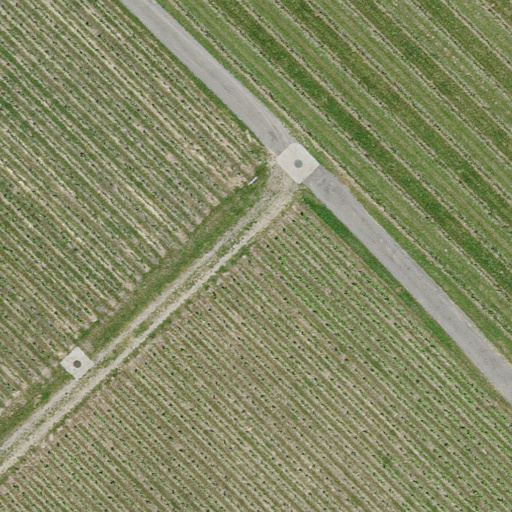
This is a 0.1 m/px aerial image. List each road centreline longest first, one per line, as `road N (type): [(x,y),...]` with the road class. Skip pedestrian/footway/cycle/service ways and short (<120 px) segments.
road 1 (track): [(511,380),(137,0)]
road 2 (track): [(0,447),(301,163)]
